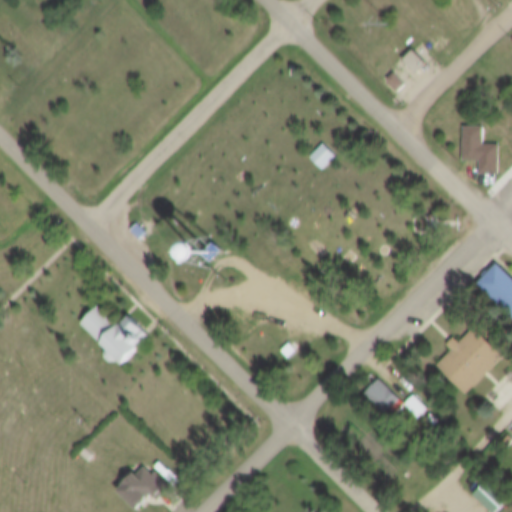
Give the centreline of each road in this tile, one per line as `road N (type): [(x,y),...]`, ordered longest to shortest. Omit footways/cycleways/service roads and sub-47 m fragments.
road 1 (residential): [(373,511),(0,129)]
road 2 (tertiary): [(216,511),(511,219)]
road 3 (residential): [(511,243),(265,0)]
road 4 (residential): [(91,228),(317,0)]
